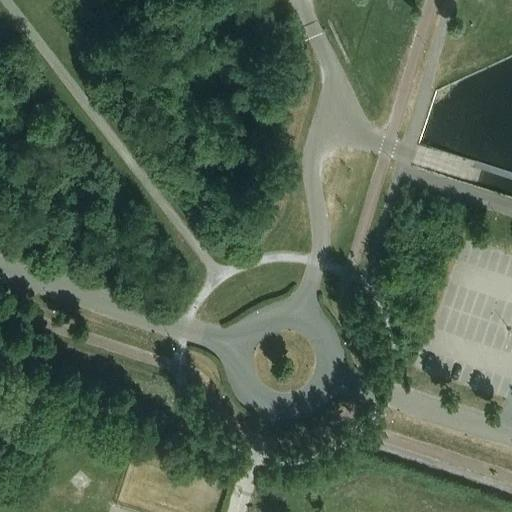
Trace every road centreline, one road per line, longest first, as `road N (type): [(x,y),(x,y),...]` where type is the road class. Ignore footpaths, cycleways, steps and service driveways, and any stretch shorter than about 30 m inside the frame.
road 1 (residential): [(239,340),(0,267)]
road 2 (residential): [(511,436),(329,372)]
road 3 (residential): [(239,340),(237,373),(270,406),(303,403),(329,372)]
road 4 (residential): [(329,372),(326,339),(298,315),(262,317),(239,340)]
